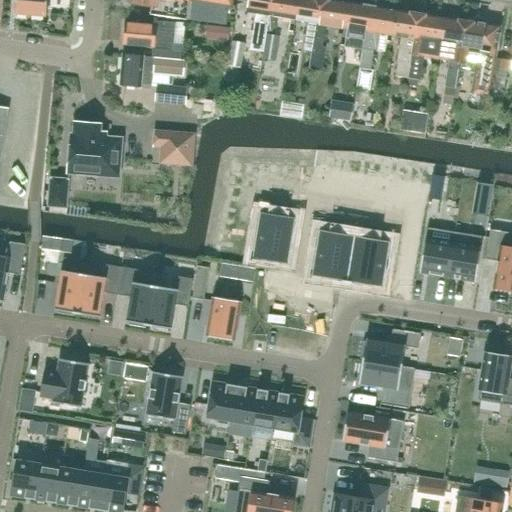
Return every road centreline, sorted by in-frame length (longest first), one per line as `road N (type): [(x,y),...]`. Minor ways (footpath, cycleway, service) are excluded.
road 1 (residential): [(336,374),(24,324)]
road 2 (residential): [(511,326),(369,304),(346,322),(336,374)]
road 3 (residential): [(336,374),(311,511)]
road 4 (residential): [(24,324),(1,460)]
